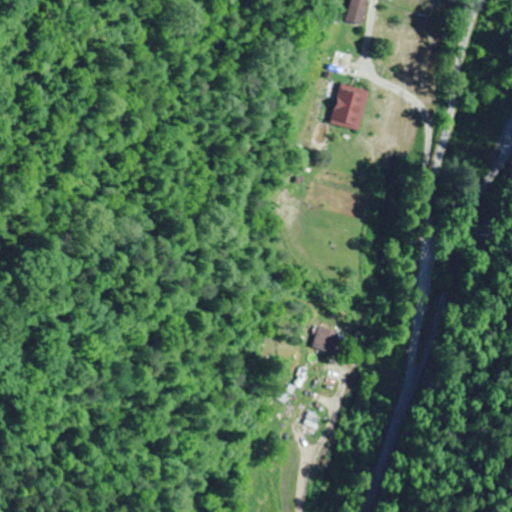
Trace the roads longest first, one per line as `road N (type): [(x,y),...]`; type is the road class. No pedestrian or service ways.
road 1 (residential): [(373,511),(410,397),(433,198),(483,0)]
road 2 (track): [(413,380),(426,369),(474,217),(511,163)]
